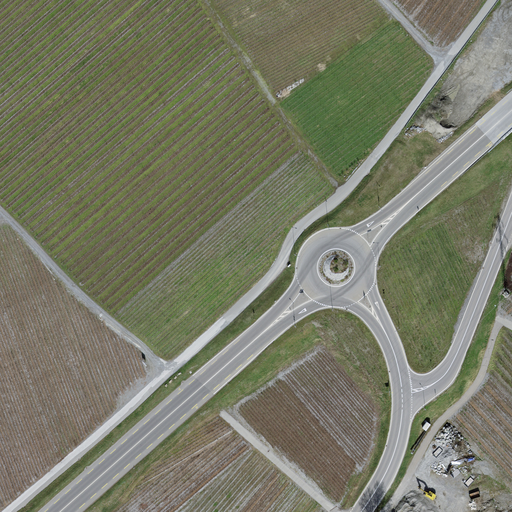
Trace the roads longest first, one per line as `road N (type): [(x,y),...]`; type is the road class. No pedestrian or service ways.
road 1 (unclassified): [(492,0),(377,154),(295,231),(270,277),(9,511)]
road 2 (primary): [(263,331),(59,511)]
road 3 (track): [(383,511),(432,431),(478,381),(497,324),(511,326)]
road 4 (track): [(0,210),(83,300),(169,373)]
road 5 (tertiary): [(402,393),(435,382),(451,365),(511,210)]
road 6 (track): [(222,412),(334,511)]
road 7 (primary): [(511,107),(403,206)]
road 8 (unclassified): [(361,511),(389,467),(402,393)]
